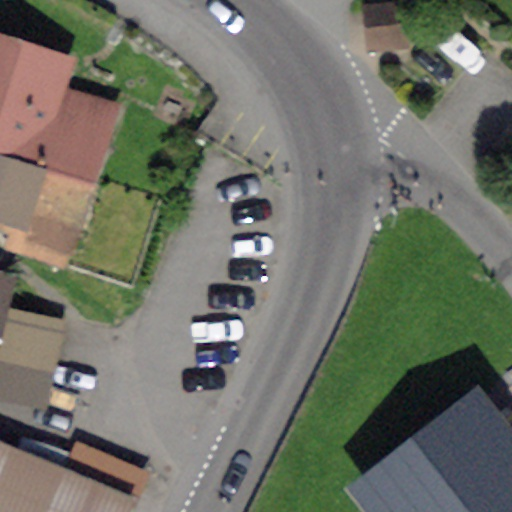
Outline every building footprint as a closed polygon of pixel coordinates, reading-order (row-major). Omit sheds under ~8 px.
[(364,46),(409,47),(410,4),(365,3),(364,46)] [(0,45),(0,147),(1,144),(89,174),(110,103),(41,80),(47,62),(0,45)] [(1,144),(0,147),(0,224),(19,230),(14,246),(56,261),(89,174),(1,144)] [(0,277),(0,391),(40,402),(60,321),(0,307),(7,279),(0,277)] [(0,448),(0,511),(125,511),(141,474),(81,448),(68,478),(0,448)] [(459,511),(511,511),(511,483),(505,475),(459,511)]
